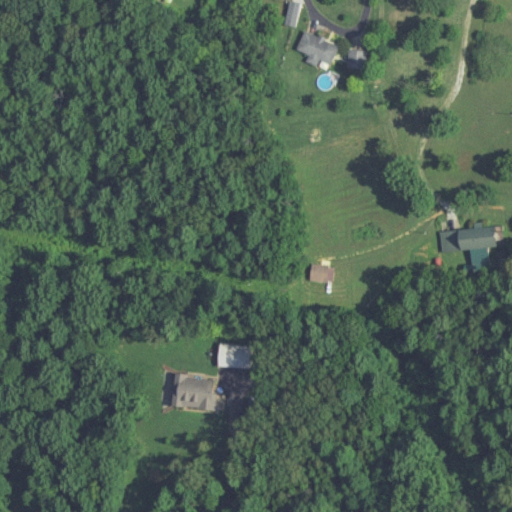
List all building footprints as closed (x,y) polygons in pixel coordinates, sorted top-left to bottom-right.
[(296,50),(308,54),(306,60),(330,68),(338,44),(302,32),(296,50)] [(363,68),(363,50),(347,50),(347,68),(363,68)] [(439,230),(441,251),(496,246),(494,224),(439,230)] [(326,282),(327,265),(309,264),(309,281),(326,282)] [(245,342),(217,342),(217,365),(245,365),(245,342)] [(213,408),(216,376),(173,372),(169,404),(213,408)]
